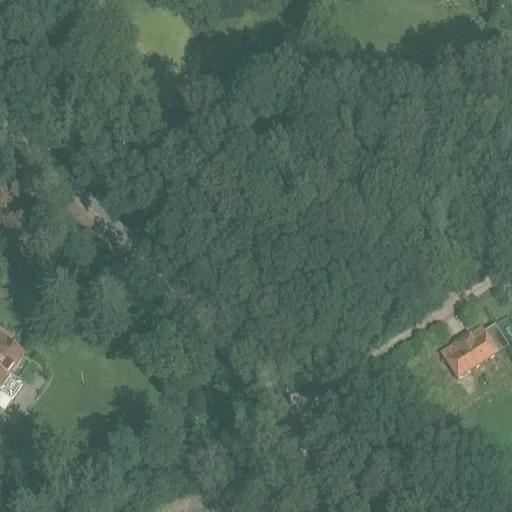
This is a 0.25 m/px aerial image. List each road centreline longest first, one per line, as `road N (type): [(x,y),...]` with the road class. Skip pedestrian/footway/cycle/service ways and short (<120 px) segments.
road 1 (unclassified): [(325,511),(268,384),(0,122)]
road 2 (unknown): [(280,407),(511,287)]
road 3 (track): [(297,442),(353,469),(399,511)]
